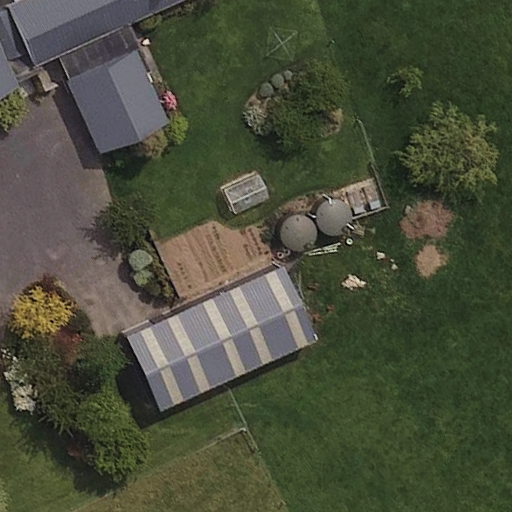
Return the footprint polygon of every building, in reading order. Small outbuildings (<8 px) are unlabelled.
[(17,0),(10,3),(8,0),(0,0),(0,97),(20,89),(15,77),(55,60),(97,157),(164,128),(120,27),(182,0),(17,0)] [(257,174),(222,189),(233,214),(268,198),(257,174)] [(321,197),(315,202),(312,209),(313,217),(316,224),(322,228),(330,230),(338,228),(344,223),(347,215),(346,208),(343,201),(337,196),(329,195),(321,197)] [(285,213),(279,218),(276,225),(276,233),(279,240),(286,244),(293,246),(301,244),(307,239),(310,232),(310,224),(306,217),(300,212),(292,211),(285,213)] [(277,279),(273,270),(124,337),(157,411),(224,382),(307,345),(277,279)]
